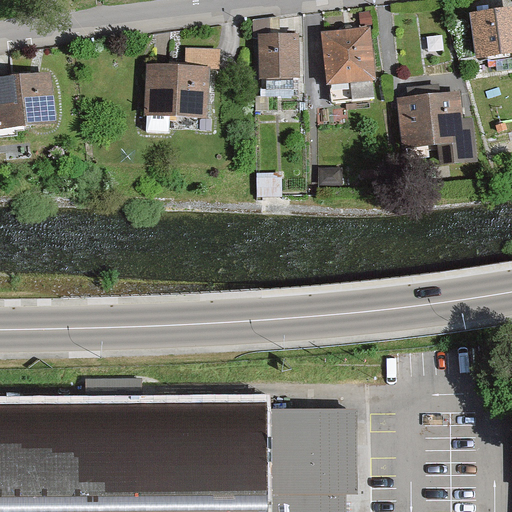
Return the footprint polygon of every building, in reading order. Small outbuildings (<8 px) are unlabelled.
[(511,11),(476,17),(482,60),(511,55),(511,11)] [(282,18),(255,19),(256,42),(262,42),(263,83),(305,82),(304,37),(283,38),(282,18)] [(371,29),(324,35),(330,89),(352,86),(354,103),(379,100),(371,29)] [(212,68),(148,66),(147,117),(210,118),(212,68)] [(57,75),(0,81),(0,133),(62,127),(57,75)] [(466,94),(399,101),(405,153),(440,149),(442,168),(481,163),(476,119),(469,120),(466,94)] [(271,511),(270,410),(0,413),(0,511),(271,511)] [(295,511),(349,511),(351,447),(296,446),(295,511)]
